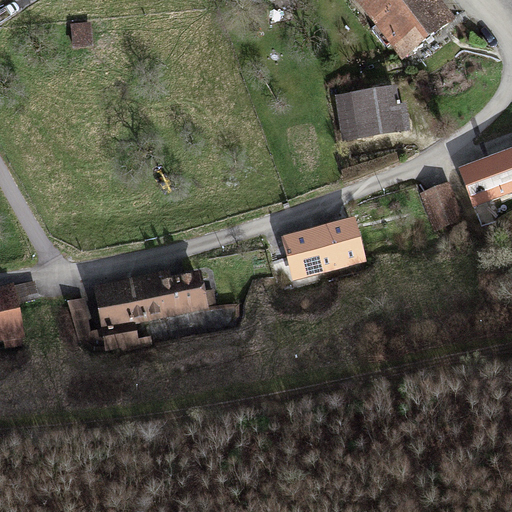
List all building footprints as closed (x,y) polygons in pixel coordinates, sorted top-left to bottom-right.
[(449,28),(426,0),(352,0),(405,64),(449,28)] [(396,97),(337,106),(343,145),(402,136),(396,97)] [(491,162),(457,175),(472,213),(511,198),(511,160),(493,168),(491,162)] [(461,224),(447,194),(422,205),(436,235),(461,224)] [(360,266),(351,230),(284,247),(294,283),(360,266)] [(160,280),(95,293),(107,351),(135,345),(132,326),(209,310),(204,283),(162,291),(160,280)] [(0,341),(19,337),(9,293),(0,294),(0,341)]
